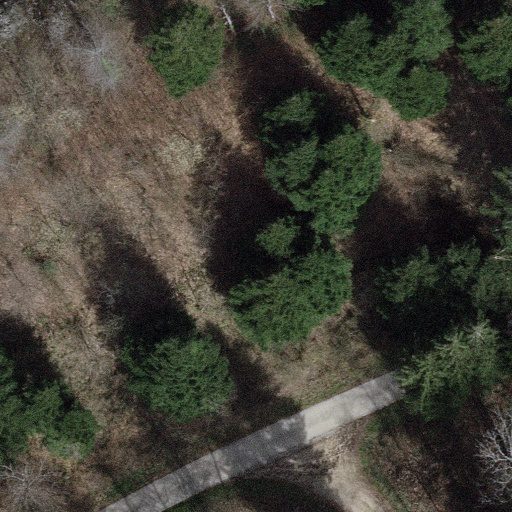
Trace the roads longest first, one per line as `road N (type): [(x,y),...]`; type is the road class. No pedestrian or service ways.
road 1 (track): [(106,511),(295,414),(511,322)]
road 2 (track): [(295,414),(369,511)]
